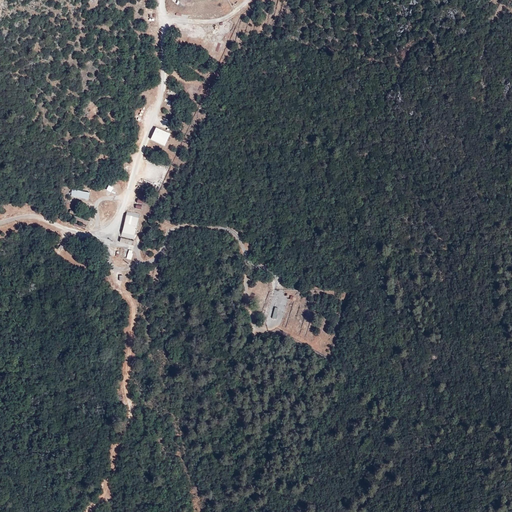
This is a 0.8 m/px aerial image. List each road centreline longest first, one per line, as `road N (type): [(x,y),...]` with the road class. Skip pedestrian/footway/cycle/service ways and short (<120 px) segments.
road 1 (track): [(83,511),(103,494),(130,408),(131,308),(104,227)]
road 2 (track): [(114,271),(148,260),(172,227),(207,227),(234,232),(247,263),(245,298),(255,330),(278,321),(283,301)]
